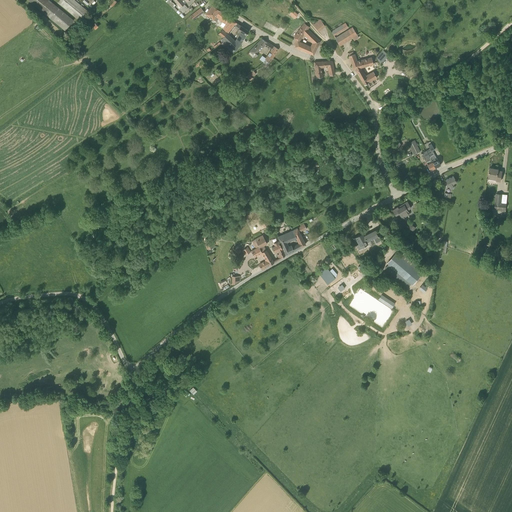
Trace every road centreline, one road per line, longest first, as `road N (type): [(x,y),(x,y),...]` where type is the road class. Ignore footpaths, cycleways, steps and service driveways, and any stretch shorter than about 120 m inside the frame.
road 1 (unclassified): [(132,369),(240,284),(395,195)]
road 2 (unclassified): [(395,195),(372,106),(338,59),(296,53),(211,0)]
road 3 (unclassified): [(132,369),(84,298),(0,302)]
road 4 (track): [(372,106),(453,70),(511,22)]
road 5 (unclassified): [(395,195),(511,139)]
